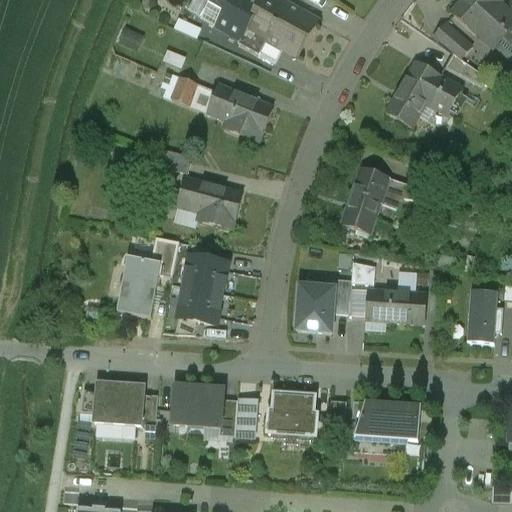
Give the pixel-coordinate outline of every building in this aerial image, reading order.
[(246,32),(260,7),(251,2),(252,0),(216,0),(212,9),(210,8),(202,22),(216,30),(217,28),(240,41),(246,32)] [(318,25),(273,0),(264,0),(260,7),(246,32),(284,53),(282,56),(296,64),(318,25)] [(464,0),(451,16),(474,36),(475,35),(494,51),(511,30),(511,17),(500,7),(505,0),(464,0)] [(180,21),(176,30),(199,40),(203,31),(180,21)] [(471,50),(446,27),(434,41),(435,42),(436,40),(461,62),(471,50)] [(284,53),(246,32),(240,41),(237,46),(275,67),(282,56),(284,53)] [(122,44),(141,50),(145,39),(126,33),(122,44)] [(196,42),(181,35),(178,43),(193,50),(196,42)] [(184,70),(188,59),(168,53),(165,64),(184,70)] [(488,81),(452,57),(445,71),(481,92),(488,81)] [(415,65),(386,116),(412,131),(427,107),(447,119),(462,92),(415,65)] [(198,88),(180,81),(172,103),(190,110),(198,88)] [(216,96),(198,88),(190,110),(207,117),(216,96)] [(273,111),(219,89),(216,96),(207,117),(228,126),(225,133),(258,147),(261,139),(262,139),(273,111)] [(192,161),(159,152),(154,169),(173,174),(188,178),(192,161)] [(438,175),(414,167),(407,188),(408,188),(403,201),(404,202),(426,209),(438,175)] [(173,174),(154,169),(145,203),(164,208),(173,174)] [(360,172),(341,228),(371,238),(381,207),(400,214),(404,202),(403,201),(408,188),(407,188),(389,182),(390,181),(360,172)] [(243,197),(186,182),(178,211),(200,217),(198,225),(232,234),(234,226),(235,227),(243,197)] [(173,268),(138,265),(136,289),(163,292),(164,292),(165,280),(172,281),(172,280),(173,268)] [(375,271),(353,267),(352,287),(374,289),(375,271)] [(223,284),(172,280),(172,281),(165,280),(164,292),(163,292),(162,310),(201,313),(200,329),(219,331),(220,314),(223,284)] [(327,288),(299,286),(297,328),(325,330),(327,288)] [(71,290),(58,289),(57,303),(70,304),(71,301),(71,291),(71,290)] [(82,292),(71,291),(71,301),(82,302),(82,292)] [(352,293),(337,292),(335,318),(335,319),(351,321),(352,320),(350,320),(352,293)] [(427,298),(368,293),(366,324),(425,328),(427,298)] [(498,297),(471,295),(467,346),(495,348),(495,337),(502,337),(503,312),(497,312),(498,297)] [(144,390),(98,387),(97,396),(96,420),(95,427),(141,430),(143,399),(144,390)] [(222,396),(177,393),(174,429),(220,432),(222,404),(222,396)] [(97,396),(84,395),(80,419),(96,420),(97,396)] [(158,400),(143,399),(141,430),(145,435),(155,435),(158,400)] [(315,402),(274,399),(273,417),(270,417),(268,438),(315,441),(317,420),(313,420),(315,402)] [(238,405),(222,404),(220,432),(219,440),(235,441),(238,405)] [(257,406),(238,404),(238,405),(235,441),(254,442),(257,406)] [(347,406),(331,405),(329,436),(345,437),(347,406)] [(421,409),(365,405),(365,407),(358,407),(355,443),(419,448),(420,425),(421,409)] [(418,457),(403,456),(402,478),(422,479),(421,482),(423,482),(427,426),(420,425),(419,448),(418,457)] [(419,448),(355,443),(355,453),(403,456),(418,457),(419,448)]
